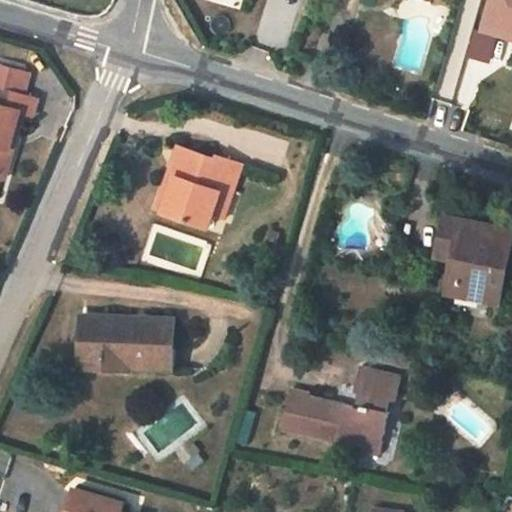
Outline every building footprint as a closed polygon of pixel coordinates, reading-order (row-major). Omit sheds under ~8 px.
[(511,0),(493,0),(487,20),(511,27),(511,0)] [(511,27),(487,20),(485,31),(511,38),(511,27)] [(37,99),(0,87),(0,176),(5,178),(12,153),(8,152),(20,111),(34,114),(37,99)] [(225,217),(242,165),(219,156),(217,160),(178,146),(172,162),(178,164),(163,211),(208,228),(214,212),(225,217)] [(498,303),(511,239),(511,229),(444,215),(435,257),(453,261),(447,292),(498,303)] [(92,366),(93,315),(81,315),(79,365),(92,366)] [(173,368),(174,318),(93,315),(92,366),(173,368)] [(283,431),(380,454),(390,412),(387,411),(389,401),(395,402),(402,375),(360,365),(354,390),(360,392),(358,407),(311,395),(312,392),(292,387),(283,431)] [(198,450),(191,441),(178,452),(185,461),(198,450)] [(131,511),(123,510),(125,500),(75,485),(67,511),(131,511)]
